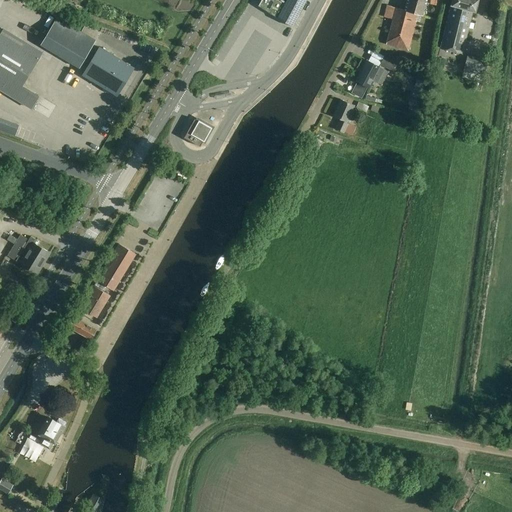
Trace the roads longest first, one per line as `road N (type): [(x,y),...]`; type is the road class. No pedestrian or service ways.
road 1 (unclassified): [(164,511),(185,442),(235,410),(511,453)]
road 2 (primary): [(116,192),(233,0)]
road 3 (primary): [(26,340),(116,192)]
road 4 (unclassified): [(294,149),(375,0)]
road 5 (unclassified): [(0,144),(116,192)]
